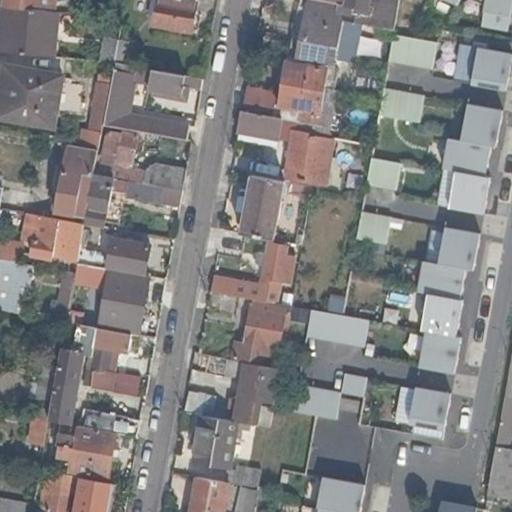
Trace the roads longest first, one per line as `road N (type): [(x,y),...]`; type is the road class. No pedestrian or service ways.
road 1 (residential): [(147,511),(241,0)]
road 2 (residential): [(511,268),(474,471),(413,466),(404,511)]
